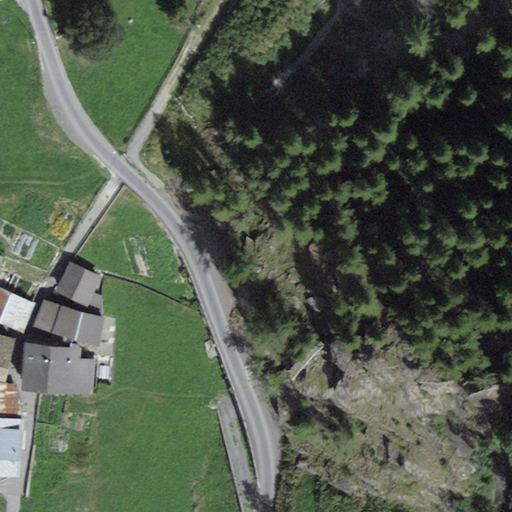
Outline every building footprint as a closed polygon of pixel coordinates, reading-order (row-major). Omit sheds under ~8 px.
[(100,280),(69,265),(56,294),(87,308),(93,296),(100,280)] [(41,290),(1,273),(0,274),(0,325),(21,335),(41,290)] [(98,339),(104,314),(42,298),(35,323),(98,339)] [(15,342),(0,338),(0,362),(8,365),(15,342)] [(91,391),(94,357),(80,356),(81,348),(26,343),(23,385),(41,386),(91,391)] [(15,388),(0,386),(0,417),(22,418),(15,388)] [(0,477),(20,478),(23,421),(0,420),(0,477)]
